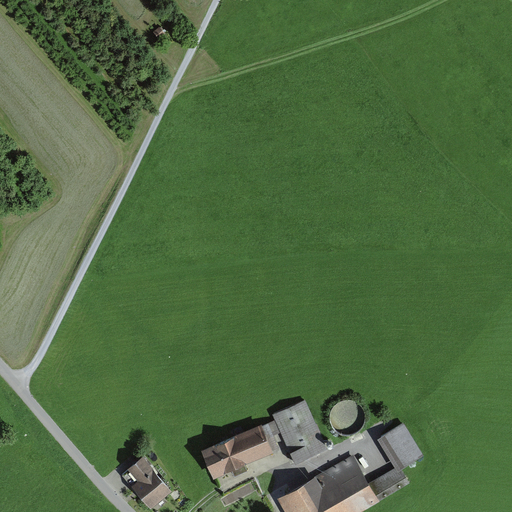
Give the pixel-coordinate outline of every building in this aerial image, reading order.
[(332,451),(308,398),(275,413),(299,466),(332,451)] [(342,402),(337,406),(334,411),(333,416),(333,422),(336,428),(340,432),(346,435),(352,435),(357,434),(362,430),(366,425),(367,419),(367,413),(364,408),(360,403),(354,401),(348,400),(342,402)] [(406,469),(428,455),(408,423),(386,437),(406,469)] [(220,478),(281,454),(269,425),(208,450),(220,478)] [(367,511),(413,484),(401,465),(375,481),(356,451),(280,497),(289,511),(367,511)] [(158,509),(179,491),(149,456),(134,469),(146,483),(140,488),(158,509)]
